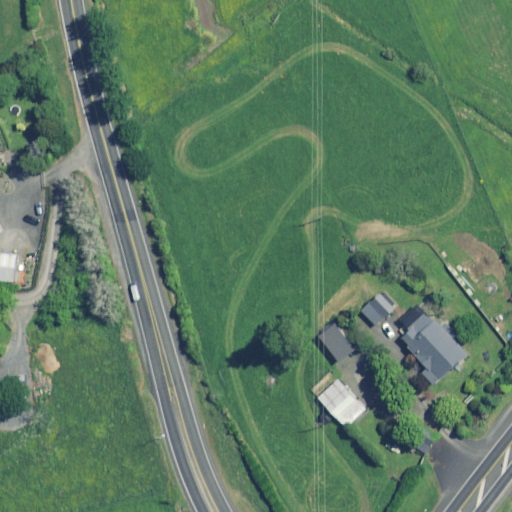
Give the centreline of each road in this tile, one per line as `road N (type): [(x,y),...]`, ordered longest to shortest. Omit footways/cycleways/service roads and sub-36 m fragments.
road 1 (tertiary): [(161,347),(70,0)]
road 2 (tertiary): [(161,347),(225,511)]
road 3 (tertiary): [(204,511),(174,434),(161,347)]
